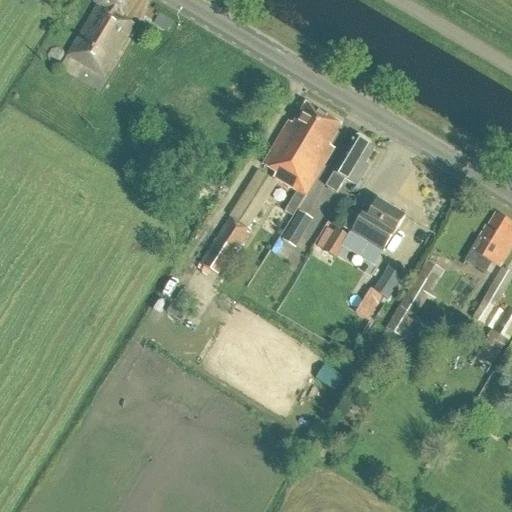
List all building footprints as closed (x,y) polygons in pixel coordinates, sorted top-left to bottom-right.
[(133,0),(132,0),(96,0),(94,5),(98,7),(67,58),(102,78),(132,29),(120,22),(133,0)] [(66,88),(72,78),(42,62),(36,72),(66,88)] [(341,128),(305,107),(293,127),(288,125),(262,168),(275,176),(273,180),(297,194),(305,199),(333,151),(328,148),(341,128)] [(374,151),(354,140),(327,188),(337,193),(345,180),(357,187),(368,168),(365,166),(374,151)] [(297,194),(285,214),(293,219),(305,199),(297,194)] [(366,224),(361,221),(352,237),(369,247),(372,241),(385,249),(391,241),(404,220),(378,204),(366,224)] [(300,214),(283,242),(295,250),(313,222),(300,214)] [(511,245),(511,227),(495,217),(488,229),(486,228),(464,262),(483,274),(490,264),(497,269),(511,245)] [(251,232),(229,219),(201,265),(219,277),(234,252),(238,254),(251,232)] [(257,224),(245,243),(258,251),(270,232),(257,224)] [(322,254),(336,262),(349,241),(335,233),(322,254)] [(389,262),(373,289),(377,291),(385,296),(388,298),(404,272),(389,262)] [(443,274),(425,264),(386,332),(410,345),(415,336),(408,333),(426,302),(433,306),(438,297),(432,294),(443,274)] [(364,303),(357,315),(369,322),(385,296),(377,291),(373,289),(364,303)] [(495,310),(485,327),(492,331),(503,314),(495,310)] [(502,348),(511,331),(511,317),(503,313),(503,314),(492,331),(488,339),(502,348)] [(324,367),(315,380),(336,393),(344,380),(324,367)]
